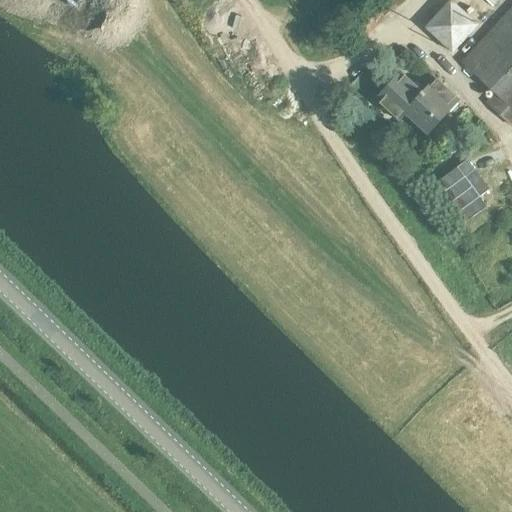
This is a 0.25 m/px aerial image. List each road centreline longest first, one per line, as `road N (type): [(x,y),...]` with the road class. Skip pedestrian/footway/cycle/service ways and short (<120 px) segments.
road 1 (track): [(306,93),(511,386)]
road 2 (secondary): [(0,286),(240,511)]
